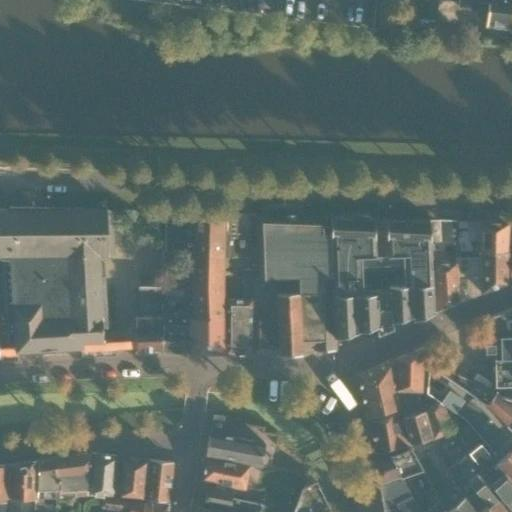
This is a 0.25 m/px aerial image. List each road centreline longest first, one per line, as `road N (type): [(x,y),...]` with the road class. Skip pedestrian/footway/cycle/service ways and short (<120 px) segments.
road 1 (unclassified): [(511,197),(0,182)]
road 2 (residential): [(197,363),(0,369)]
road 3 (residential): [(0,452),(84,442),(188,446)]
road 4 (residential): [(374,511),(343,365)]
road 5 (residential): [(343,365),(197,363)]
road 6 (residential): [(390,344),(511,292)]
